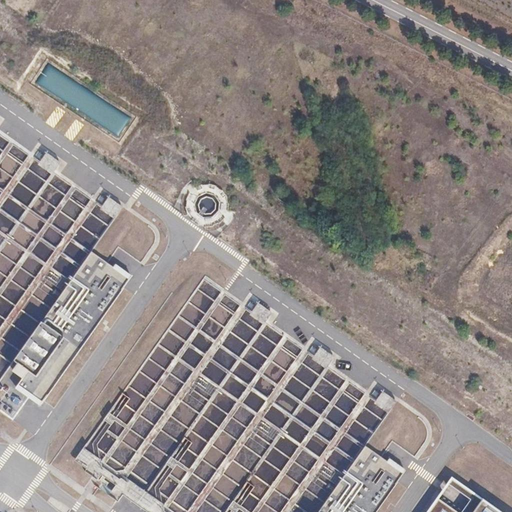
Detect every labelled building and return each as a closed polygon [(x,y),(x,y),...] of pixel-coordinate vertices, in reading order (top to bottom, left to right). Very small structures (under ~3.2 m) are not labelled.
[(89,248),(116,210),(0,127),(0,373),(6,365),(89,248)] [(205,226),(227,226),(227,186),(191,186),(191,218),(205,218),(205,226)] [(37,404),(131,271),(113,258),(110,263),(89,248),(6,365),(19,373),(10,386),(37,404)] [(312,511),(363,441),(390,404),(201,271),(71,456),(149,511),(312,511)] [(19,412),(25,404),(9,392),(3,400),(19,412)] [(370,511),(404,465),(387,453),(384,456),(363,441),(312,511),(370,511)] [(507,511),(452,474),(423,511),(507,511)]
